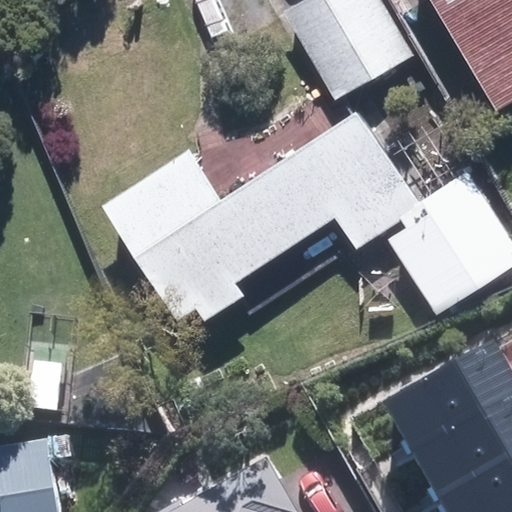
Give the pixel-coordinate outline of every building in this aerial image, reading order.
[(397,0),(300,0),(294,3),(347,98),(427,54),(397,0)] [(511,0),(458,0),(511,96),(511,0)] [(210,134),(118,193),(204,325),(264,286),(256,274),(350,214),(370,245),(398,227),(450,308),(511,268),(511,215),(479,164),(437,190),(378,99),(243,185),(210,134)] [(416,457),(511,403),(511,373),(495,342),(384,404),(415,458),(416,457)] [(511,403),(416,457),(442,503),(511,463),(511,403)] [(0,511),(70,511),(59,441),(0,449),(0,511)] [(321,511),(285,448),(172,511),(321,511)] [(446,511),(511,511),(511,463),(442,503),(446,511)]
